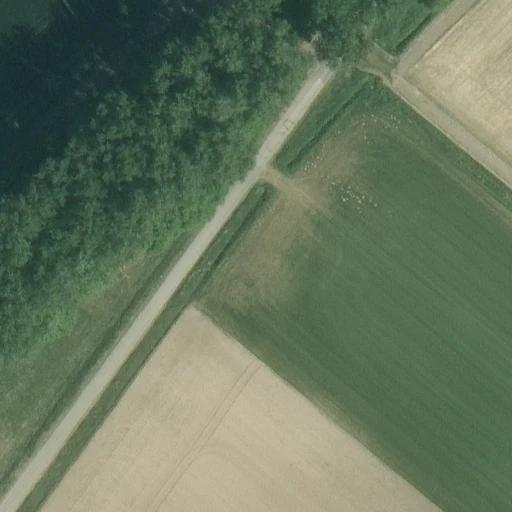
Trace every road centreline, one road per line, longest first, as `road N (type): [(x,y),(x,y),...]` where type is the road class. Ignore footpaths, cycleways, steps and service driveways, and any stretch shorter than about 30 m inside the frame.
road 1 (unclassified): [(8,511),(382,0)]
road 2 (track): [(0,146),(170,0)]
road 3 (track): [(336,59),(215,0)]
